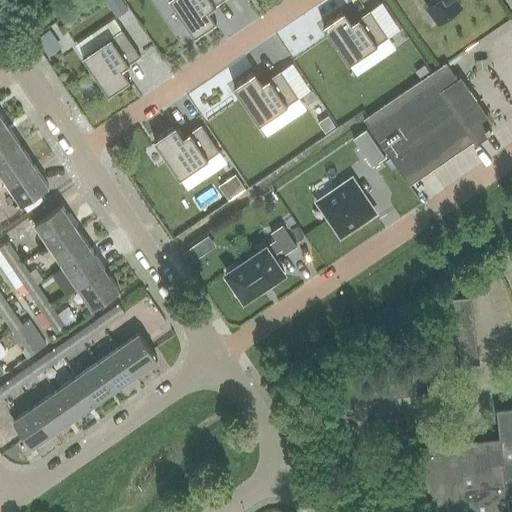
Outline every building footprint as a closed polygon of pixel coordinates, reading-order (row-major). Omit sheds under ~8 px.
[(120,0),(104,0),(116,17),(127,9),(120,0)] [(170,0),(191,31),(195,37),(217,22),(209,10),(223,0),(170,0)] [(434,0),(436,1),(427,8),(439,23),(461,6),(456,0),(434,0)] [(345,13),(323,28),(349,66),(388,40),(370,13),(352,25),(345,13)] [(49,30),(36,39),(45,51),(58,42),(49,30)] [(128,39),(89,66),(114,104),(136,89),(128,78),(146,66),(128,39)] [(492,129),(446,63),(364,119),(409,185),(492,129)] [(424,66),(415,72),(420,79),(429,73),(424,66)] [(255,74),(234,88),(259,126),(299,100),(281,73),(263,85),(255,74)] [(328,116),(319,122),(325,132),(335,126),(328,116)] [(0,156),(19,144),(5,123),(0,126),(0,156)] [(366,130),(353,139),(372,166),(386,156),(367,130),(366,130)] [(166,134),(144,148),(170,186),(210,160),(192,133),(174,145),(166,134)] [(0,173),(7,183),(34,164),(19,144),(0,156),(0,173)] [(22,205),(48,186),(34,164),(7,183),(22,205)] [(236,175),(219,186),(228,200),(245,188),(236,175)] [(352,179),(316,204),(340,238),(376,213),(352,179)] [(50,245),(76,227),(62,206),(35,224),(50,245)] [(64,266),(91,248),(76,227),(50,245),(64,266)] [(239,295),(243,302),(282,275),(271,258),(280,252),(283,256),(296,248),(281,227),(270,235),(275,242),(225,275),(230,282),(227,284),(235,297),(239,295)] [(0,250),(13,270),(23,264),(8,242),(0,247),(0,250)] [(194,244),(181,253),(189,264),(201,255),(194,244)] [(79,287),(105,269),(91,248),(64,266),(79,287)] [(28,291),(38,284),(23,264),(13,270),(28,291)] [(93,308),(120,290),(105,269),(79,287),(93,308)] [(42,312),(52,305),(38,284),(28,291),(42,312)] [(0,309),(9,303),(0,290),(0,309)] [(448,317),(473,315),(471,299),(446,301),(448,317)] [(0,311),(13,331),(23,324),(9,303),(0,309),(0,311)] [(98,319),(105,329),(126,314),(119,304),(98,319)] [(52,305),(42,312),(57,333),(66,327),(52,305)] [(473,315),(448,317),(449,334),(475,331),(473,315)] [(77,333),(84,343),(105,329),(98,319),(77,333)] [(13,331),(15,334),(12,336),(27,359),(46,345),(29,320),(23,324),(13,331)] [(475,331),(449,334),(451,350),(476,347),(475,331)] [(57,348),(63,357),(84,343),(77,333),(57,348)] [(137,376),(158,361),(139,334),(118,348),(137,376)] [(476,347),(451,350),(453,366),(478,363),(476,347)] [(36,362),(43,372),(63,357),(57,348),(36,362)] [(116,390),(137,376),(118,348),(97,362),(116,390)] [(15,376),(22,386),(43,372),(36,362),(15,376)] [(96,404),(116,390),(97,362),(77,377),(96,404)] [(425,367),(428,393),(444,390),(441,365),(425,367)] [(412,394),(428,393),(425,367),(409,369),(412,394)] [(396,396),(412,394),(409,369),(393,371),(396,396)] [(380,398),(396,396),(393,371),(377,373),(380,398)] [(364,400),(380,398),(377,373),(361,375),(364,400)] [(349,402),(364,400),(361,375),(345,377),(349,402)] [(0,401),(22,386),(15,376),(0,387),(0,401)] [(75,418),(96,404),(77,377),(56,391),(75,418)] [(54,433),(75,418),(56,391),(35,405),(54,433)] [(33,447),(54,433),(35,405),(14,420),(33,447)] [(511,408),(498,410),(501,439),(414,448),(421,511),(509,511),(508,498),(511,497),(511,408)]
